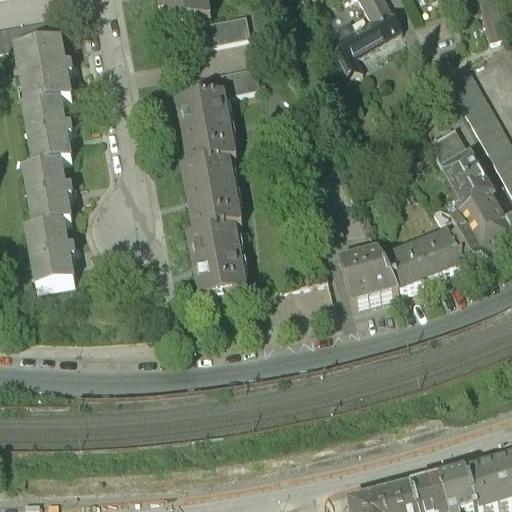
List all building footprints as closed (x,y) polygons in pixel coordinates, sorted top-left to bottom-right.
[(205,0),(156,0),(159,13),(165,12),(171,39),(187,37),(212,33),(205,0)] [(380,0),(342,0),(345,4),(352,0),(357,0),(366,15),(383,6),(380,0)] [(439,0),(443,17),(454,15),(449,0),(439,0)] [(449,0),(454,15),(464,12),(460,0),(483,0),(485,6),(505,1),(504,0),(449,0)] [(487,37),(490,49),(511,43),(511,18),(508,0),(505,1),(485,6),(481,7),(489,37),(487,37)] [(383,6),(366,15),(372,26),(354,35),(349,25),(336,32),(341,42),(328,49),(348,85),(362,77),(353,62),(401,36),(390,16),(389,16),(383,6)] [(212,33),(187,37),(191,59),(250,48),(246,27),(212,33)] [(55,31),(0,40),(0,63),(14,61),(59,53),(55,31)] [(14,61),(27,122),(64,118),(74,116),(69,94),(77,93),(75,84),(73,74),(64,76),(59,53),(14,61)] [(511,200),(511,151),(466,68),(445,79),(445,80),(511,200)] [(198,90),(202,112),(226,108),(261,100),(257,79),(198,90)] [(232,177),(238,175),(226,108),(202,112),(185,116),(192,157),(197,182),(232,177)] [(33,187),(64,182),(75,179),(70,157),(78,155),(77,148),(75,139),(68,140),(64,118),(27,122),(20,124),(33,187)] [(428,149),(443,176),(470,162),(465,153),(455,135),(428,149)] [(379,142),(364,151),(370,160),(384,151),(379,142)] [(487,194),(476,173),(470,162),(443,176),(460,206),(466,218),(491,204),(493,203),(487,194)] [(310,170),(283,183),(318,254),(344,241),(310,170)] [(197,182),(190,184),(194,210),(188,211),(190,221),(196,251),(237,243),(243,242),(232,177),(197,182)] [(25,189),(37,250),(65,246),(74,244),(69,218),(76,217),(74,208),(72,199),(68,200),(64,182),(33,187),(25,189)] [(459,223),(483,266),(511,248),(511,237),(509,231),(507,228),(505,229),(502,224),(491,204),(466,218),(459,223)] [(460,206),(434,221),(445,238),(453,233),(450,228),(459,223),(466,218),(460,206)] [(450,247),(468,275),(477,270),(483,266),(459,223),(450,228),(453,233),(458,241),(450,247)] [(205,303),(208,317),(249,310),(242,273),(237,243),(196,251),(200,277),(194,278),(196,291),(199,304),(205,303)] [(384,269),(400,302),(435,288),(468,275),(450,247),(448,244),(384,269)] [(69,266),(65,246),(37,250),(28,252),(40,310),(74,303),(69,280),(77,279),(75,271),(74,265),(69,266)] [(346,292),(352,314),(400,302),(384,269),(379,259),(339,268),(346,292)] [(320,268),(260,281),(265,304),(326,291),(320,268)] [(475,511),(511,511),(511,467),(466,481),(475,511)] [(475,511),(466,481),(438,490),(444,511),(475,511)] [(444,511),(438,490),(411,498),(415,511),(444,511)] [(415,511),(411,498),(357,511),(415,511)]
